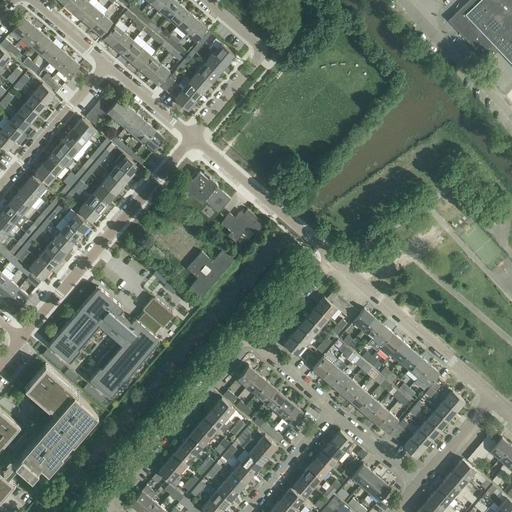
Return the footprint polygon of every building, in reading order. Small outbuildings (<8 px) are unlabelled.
[(66,0),(64,3),(73,11),(82,0),(66,0)] [(82,0),(73,11),(82,19),(94,5),(98,1),(97,0),(82,0)] [(166,0),(150,0),(150,1),(159,9),(166,0)] [(176,0),(166,0),(159,9),(168,17),(180,3),(176,0)] [(511,0),(468,0),(449,19),(458,28),(488,60),(500,48),(511,60),(511,0)] [(94,5),(82,19),(91,27),(103,13),(107,9),(98,1),(94,5)] [(189,11),(180,3),(168,17),(177,25),(189,11)] [(138,15),(141,12),(131,4),(129,7),(138,15)] [(127,9),(124,12),(133,20),(136,17),(127,9)] [(177,25),(173,29),(182,37),(186,33),(198,19),(189,11),(177,25)] [(150,20),(141,12),(138,15),(147,23),(150,20)] [(101,35),(113,21),(103,13),(91,27),(101,35)] [(12,29),(13,29),(22,37),(33,24),(23,16),(12,29)] [(196,41),(207,27),(198,19),(186,33),(196,41)] [(139,20),(136,24),(137,28),(141,31),(143,28),(145,25),(139,20)] [(156,31),(159,28),(150,20),(147,23),(156,31)] [(115,23),(103,37),(113,45),(124,31),(115,23)] [(22,37),(18,42),(27,50),(32,45),(42,32),(33,24),(22,37)] [(145,25),(143,28),(152,36),(154,33),(145,25)] [(168,35),(159,28),(156,31),(165,38),(168,35)] [(133,39),(124,31),(113,45),(122,53),(133,39)] [(200,40),(203,43),(211,33),(208,31),(200,40)] [(42,32),(32,45),(41,53),(52,40),(42,32)] [(163,41),(154,33),(152,36),(161,44),(163,41)] [(133,39),(122,53),(131,61),(146,42),(137,34),(133,39)] [(165,38),(175,46),(177,43),(168,35),(165,38)] [(15,46),(5,37),(1,43),(10,51),(15,46)] [(213,45),(210,49),(213,52),(227,64),(235,54),(222,42),(216,37),(211,43),(213,45)] [(61,48),(52,40),(41,53),(50,61),(61,48)] [(192,49),(195,52),(203,43),(200,40),(192,49)] [(161,44),(170,52),(173,49),(163,41),(161,44)] [(146,42),(131,61),(140,68),(152,55),(156,50),(146,42)] [(184,54),(187,51),(177,43),(175,46),(184,54)] [(0,62),(2,64),(11,55),(0,45),(0,62)] [(20,50),(15,46),(10,51),(16,56),(20,50)] [(61,48),(50,61),(60,69),(70,56),(61,48)] [(173,49),(170,52),(179,60),(182,57),(173,49)] [(184,59),(187,61),(195,52),(192,49),(184,59)] [(213,52),(206,61),(219,73),(227,64),(213,52)] [(140,68),(149,76),(161,62),(152,55),(140,68)] [(60,69),(56,72),(66,80),(69,77),(80,64),(70,56),(60,69)] [(29,67),(33,62),(27,57),(23,62),(29,67)] [(177,68),(180,70),(187,61),(184,59),(177,68)] [(206,61),(198,70),(212,82),(219,73),(206,61)] [(33,62),(29,67),(35,72),(38,75),(43,70),(39,66),(33,62)] [(170,70),(161,62),(149,76),(158,84),(170,70)] [(17,77),(22,71),(16,67),(12,72),(17,77)] [(190,79),(204,91),(212,82),(198,70),(190,79)] [(17,77),(12,72),(7,78),(12,83),(17,77)] [(48,83),(52,78),(46,72),(42,78),(48,83)] [(19,79),(24,84),(29,78),(24,73),(19,79)] [(186,75),(178,84),(182,88),(196,100),(204,91),(190,79),(186,75)] [(161,86),(166,90),(174,81),(172,79),(169,77),(161,86)] [(48,83),(57,91),(61,86),(52,78),(48,83)] [(19,89),(24,84),(19,79),(14,85),(19,89)] [(55,93),(42,82),(34,92),(47,103),(55,93)] [(174,98),(188,109),(196,100),(182,88),(174,98)] [(3,98),(8,102),(13,96),(8,92),(3,98)] [(47,103),(34,92),(26,101),(39,112),(47,103)] [(106,93),(101,97),(111,106),(115,101),(106,93)] [(101,97),(98,102),(107,110),(111,106),(101,97)] [(118,97),(115,101),(111,106),(107,110),(107,111),(116,119),(128,105),(118,97)] [(0,104),(3,108),(8,102),(3,98),(0,101),(0,104)] [(39,112),(26,101),(18,110),(31,121),(39,112)] [(107,111),(107,110),(98,102),(94,107),(103,115),(107,111)] [(125,126),(137,113),(128,105),(116,119),(125,126)] [(94,107),(90,111),(100,120),(103,115),(94,107)] [(31,121),(18,110),(10,120),(23,131),(31,121)] [(95,125),(98,122),(100,120),(90,111),(85,116),(95,125)] [(146,121),(137,113),(125,126),(134,134),(146,121)] [(74,126),(87,138),(96,129),(82,117),(74,126)] [(23,131),(10,120),(2,129),(15,140),(23,131)] [(155,128),(146,121),(134,134),(143,142),(155,128)] [(95,125),(104,132),(107,129),(98,122),(95,125)] [(74,126),(66,135),(80,147),(87,138),(74,126)] [(165,136),(155,128),(143,142),(153,150),(165,136)] [(15,140),(2,129),(0,131),(0,143),(7,149),(15,140)] [(116,137),(107,129),(104,132),(113,140),(116,137)] [(66,135),(58,144),(72,156),(78,149),(80,147),(66,135)] [(125,145),(116,137),(113,140),(123,148),(125,145)] [(109,140),(106,138),(98,147),(101,150),(109,140)] [(50,154),(64,165),(72,156),(58,144),(50,154)] [(134,153),(125,145),(123,148),(132,156),(134,153)] [(101,150),(98,147),(90,156),(93,159),(101,150)] [(104,152),(96,161),(99,164),(107,154),(104,152)] [(144,161),(134,153),(132,156),(141,164),(144,161)] [(50,154),(42,163),(56,174),(60,178),(68,169),(64,165),(50,154)] [(118,158),(115,161),(117,164),(131,176),(139,166),(125,154),(121,160),(118,158)] [(93,159),(90,156),(83,165),(86,168),(93,159)] [(88,170),(91,173),(99,164),(96,161),(88,170)] [(34,172),(48,184),(56,174),(42,163),(34,172)] [(131,176),(117,164),(110,173),(123,185),(131,176)] [(75,166),(72,171),(75,174),(75,175),(78,177),(86,168),(83,165),(79,169),(75,166)] [(88,170),(80,179),(83,182),(91,173),(88,170)] [(200,170),(197,173),(196,172),(183,186),(202,202),(204,200),(218,212),(230,198),(216,186),(218,183),(204,171),(203,173),(200,170)] [(67,184),(70,186),(78,177),(75,175),(72,172),(66,179),(69,181),(67,184)] [(123,185),(110,173),(102,182),(116,194),(123,185)] [(24,184),(38,196),(46,186),(32,174),(24,184)] [(72,188),(75,191),(83,182),(80,179),(72,188)] [(116,194),(102,182),(94,191),(108,203),(116,194)] [(24,184),(17,193),(30,205),(35,208),(43,199),(38,196),(24,184)] [(70,186),(67,184),(59,193),(62,196),(70,186)] [(67,200),(75,191),(72,188),(64,198),(67,200)] [(108,203),(94,191),(86,200),(100,212),(108,203)] [(17,193),(9,202),(22,214),(30,205),(17,193)] [(60,198),(57,195),(49,205),(52,207),(60,198)] [(54,209),(57,212),(65,202),(62,200),(54,209)] [(100,212),(86,200),(78,209),(92,221),(100,212)] [(1,211),(15,223),(22,214),(9,202),(1,211)] [(52,207),(49,205),(41,214),(44,217),(52,207)] [(229,212),(225,217),(221,222),(231,230),(228,234),(235,241),(247,227),(255,234),(264,223),(247,208),(244,213),(241,210),(235,217),(229,212)] [(49,221),(57,212),(54,209),(46,218),(49,221)] [(1,211),(0,212),(0,226),(7,232),(15,223),(1,211)] [(76,212),(68,221),(82,233),(90,224),(76,212)] [(44,217),(41,214),(33,223),(36,226),(44,217)] [(42,230),(49,221),(46,218),(39,228),(42,230)] [(74,242),(82,233),(68,221),(60,230),(74,242)] [(36,226),(33,223),(26,232),(29,235),(36,226)] [(31,237),(34,239),(42,230),(39,228),(31,237)] [(60,230),(52,239),(66,251),(74,242),(60,230)] [(29,235),(26,232),(18,241),(21,244),(29,235)] [(31,237),(23,246),(26,248),(34,239),(31,237)] [(58,260),(66,251),(52,239),(45,249),(58,260)] [(21,244),(18,241),(10,251),(13,253),(21,244)] [(153,245),(149,249),(160,259),(164,254),(153,245)] [(18,258),(26,248),(23,246),(15,255),(18,258)] [(45,249),(37,258),(51,270),(58,260),(45,249)] [(198,277),(188,288),(200,298),(233,259),(222,249),(212,260),(202,250),(187,267),(198,277)] [(4,250),(1,253),(10,260),(13,257),(4,250)] [(22,265),(13,257),(10,260),(19,268),(22,265)] [(51,270),(37,258),(29,267),(43,279),(51,270)] [(22,265),(19,268),(28,276),(31,273),(22,265)] [(1,271),(0,272),(0,290),(10,279),(14,275),(4,267),(1,271)] [(157,268),(153,273),(159,278),(163,274),(157,268)] [(26,279),(36,287),(40,281),(31,273),(28,276),(26,279)] [(163,274),(159,278),(165,284),(169,279),(163,274)] [(10,279),(0,290),(0,293),(8,300),(19,287),(10,279)] [(49,343),(49,344),(50,344),(50,345),(68,360),(69,360),(69,361),(70,361),(70,360),(71,360),(80,350),(80,349),(80,348),(80,347),(79,347),(99,324),(105,317),(117,327),(111,334),(117,339),(98,362),(97,362),(97,363),(97,364),(97,365),(98,365),(99,367),(91,377),(90,377),(90,378),(90,379),(91,379),(91,380),(109,395),(110,395),(110,396),(111,396),(111,395),(112,395),(159,340),(159,339),(159,338),(159,337),(158,337),(154,333),(161,324),(161,325),(162,325),(163,325),(173,314),(173,313),(173,312),(172,312),(172,311),(154,296),(153,296),(152,296),(143,307),(143,308),(143,309),(145,310),(143,311),(138,317),(137,319),(136,318),(136,317),(135,317),(134,317),(133,317),(131,321),(129,319),(122,313),(120,312),(123,308),(123,307),(123,306),(122,306),(100,287),(100,286),(99,286),(98,286),(97,287),(80,306),(79,308),(64,325),(54,337),(50,342),(49,342),(49,343)] [(8,300),(17,308),(29,295),(19,287),(8,300)] [(334,289),(326,298),(331,302),(339,293),(334,289)] [(331,302),(336,306),(343,297),(339,293),(331,302)] [(331,302),(326,298),(324,296),(316,305),(329,316),(337,307),(336,306),(331,302)] [(343,297),(336,306),(337,307),(341,310),(348,302),(343,297)] [(341,310),(345,314),(353,306),(348,302),(341,310)] [(321,325),(329,316),(316,305),(308,314),(321,325)] [(358,310),(353,306),(345,314),(350,319),(358,310)] [(353,320),(363,328),(374,316),(364,307),(353,320)] [(313,335),(321,325),(308,314),(300,324),(313,335)] [(383,324),(374,316),(363,328),(372,336),(383,324)] [(337,324),(342,328),(347,322),(342,318),(337,324)] [(305,344),(313,335),(300,324),(292,333),(305,344)] [(332,329),(337,334),(342,328),(337,324),(332,329)] [(372,336),(382,344),(393,332),(383,324),(372,336)] [(382,344),(379,348),(388,356),(391,352),(402,340),(393,332),(382,344)] [(296,354),(297,354),(305,344),(292,333),(284,343),(296,354)] [(343,340),(349,345),(354,339),(348,334),(343,340)] [(321,342),(326,346),(331,341),(326,336),(321,342)] [(349,345),(355,349),(359,344),(354,339),(349,345)] [(391,352),(400,360),(411,348),(402,340),(391,352)] [(316,348),(322,352),(326,346),(321,342),(316,348)] [(337,347),(343,352),(347,347),(341,342),(337,347)] [(347,347),(343,352),(348,357),(353,352),(347,347)] [(47,348),(43,353),(52,361),(56,356),(47,348)] [(420,356),(411,348),(400,360),(409,368),(420,356)] [(324,355),(313,367),(322,376),(333,363),(337,358),(327,350),(324,355)] [(366,350),(362,356),(368,361),(372,355),(366,350)] [(372,355),(368,361),(373,365),(378,360),(381,356),(376,351),(372,355)] [(310,355),(305,361),(310,365),(315,360),(310,355)] [(56,356),(52,361),(61,369),(65,364),(56,356)] [(409,368),(419,376),(430,364),(420,356),(409,368)] [(355,363),(361,368),(366,363),(360,358),(355,363)] [(322,376),(332,384),(343,371),(333,363),(322,376)] [(366,363),(361,368),(367,373),(371,368),(366,363)] [(237,377),(247,385),(258,372),(248,364),(237,377)] [(439,372),(430,364),(419,376),(428,384),(439,372)] [(380,371),(386,376),(391,371),(385,366),(380,371)] [(53,374),(52,375),(42,367),(28,383),(33,388),(32,390),(41,398),(43,396),(48,400),(46,402),(57,412),(15,460),(18,462),(17,463),(26,470),(27,470),(32,474),(38,467),(41,464),(46,469),(92,416),(90,415),(95,409),(53,374)] [(352,379),(343,371),(332,384),(341,392),(352,379)] [(386,376),(392,381),(396,376),(391,371),(386,376)] [(258,372),(247,385),(256,393),(267,380),(258,372)] [(374,379),(380,384),(384,379),(378,374),(374,379)] [(341,392),(350,400),(361,387),(352,379),(341,392)] [(384,379),(380,384),(385,389),(390,384),(384,379)] [(256,393),(265,401),(276,388),(267,380),(256,393)] [(435,381),(430,387),(435,391),(440,385),(435,381)] [(87,382),(83,387),(92,395),(96,390),(87,382)] [(399,387),(405,392),(409,387),(403,382),(399,387)] [(449,386),(441,397),(444,399),(456,410),(465,400),(452,389),(449,386)] [(350,400),(359,408),(370,395),(361,387),(350,400)] [(405,392),(410,397),(415,392),(409,387),(405,392)] [(430,387),(425,392),(430,397),(435,391),(430,387)] [(276,388),(265,401),(274,409),(286,396),(276,388)] [(223,394),(232,402),(237,397),(228,389),(223,394)] [(96,390),(92,395),(101,403),(105,398),(96,390)] [(393,395),(398,400),(403,395),(397,390),(393,395)] [(380,403),(370,395),(359,408),(369,416),(380,403)] [(403,395),(398,400),(404,405),(408,400),(403,395)] [(213,406),(226,417),(234,408),(221,396),(213,406)] [(274,409),(283,417),(295,404),(286,396),(274,409)] [(436,408),(448,419),(456,410),(444,399),(436,408)] [(236,405),(242,410),(246,405),(240,400),(236,405)] [(419,400),(414,405),(419,410),(424,404),(419,400)] [(369,416),(378,424),(389,411),(380,403),(369,416)] [(295,404),(283,417),(293,425),(304,412),(295,404)] [(242,410),(247,415),(252,410),(246,405),(242,410)] [(414,415),(419,410),(414,405),(409,411),(414,415)] [(213,406),(205,415),(218,427),(225,432),(232,423),(226,417),(213,406)] [(0,497),(15,481),(0,468),(0,444),(10,433),(8,432),(17,422),(0,407),(0,497)] [(436,408),(428,417),(440,429),(448,419),(436,408)] [(398,419),(389,411),(378,424),(388,432),(398,419)] [(197,424),(210,436),(218,427),(205,415),(197,424)] [(254,421),(260,426),(265,420),(259,415),(254,421)] [(420,427),(432,438),(440,429),(428,417),(420,427)] [(403,418),(398,424),(403,429),(408,423),(403,418)] [(240,419),(235,425),(240,430),(245,424),(240,419)] [(260,426),(269,434),(274,428),(265,420),(260,426)] [(197,424),(190,434),(203,445),(210,436),(197,424)] [(395,438),(403,429),(398,424),(390,433),(395,438)] [(240,430),(235,425),(230,431),(235,435),(240,430)] [(248,426),(243,431),(248,436),(253,430),(248,426)] [(420,427),(412,436),(424,447),(432,438),(420,427)] [(278,442),(283,436),(274,428),(269,434),(278,442)] [(340,429),(332,438),(345,449),(353,440),(340,429)] [(243,431),(238,437),(243,442),(248,436),(243,431)] [(182,443),(195,454),(203,445),(190,434),(182,443)] [(265,434),(257,443),(270,455),(278,445),(265,434)] [(488,435),(483,439),(493,447),(497,442),(488,435)] [(412,436),(403,446),(416,457),(424,447),(412,436)] [(497,442),(493,447),(488,452),(486,455),(490,459),(494,453),(499,458),(511,444),(502,436),(497,442)] [(224,438),(220,443),(225,448),(230,442),(224,438)] [(337,459),(345,449),(332,438),(329,441),(327,440),(322,446),(337,459)] [(488,452),(493,447),(483,439),(479,444),(488,452)] [(182,443),(174,452),(187,463),(195,454),(182,443)] [(225,448),(220,443),(215,449),(220,453),(225,448)] [(262,464),(270,455),(257,443),(249,453),(262,464)] [(232,444),(227,450),(232,454),(237,448),(232,444)] [(479,444),(475,449),(484,457),(486,455),(488,452),(479,444)] [(500,467),(501,469),(504,471),(511,461),(511,445),(511,444),(499,458),(504,462),(500,467)] [(337,459),(322,446),(318,451),(320,452),(316,457),(329,468),(337,459)] [(367,452),(362,448),(357,454),(362,458),(367,452)] [(480,461),(484,457),(475,449),(471,454),(480,461)] [(227,450),(222,455),(227,460),(232,454),(227,450)] [(174,452),(166,461),(179,472),(187,463),(174,452)] [(249,453),(241,462),(254,473),(262,464),(249,453)] [(476,466),(480,462),(480,461),(471,454),(467,458),(476,466)] [(209,456),(204,462),(209,466),(214,460),(209,456)] [(321,477),(329,468),(316,457),(308,466),(321,477)] [(490,482),(462,458),(454,467),(468,479),(472,474),(482,483),(481,484),(485,488),(490,482)] [(158,470),(171,482),(179,472),(166,461),(158,470)] [(346,467),(351,471),(356,465),(351,461),(346,467)] [(511,461),(504,471),(501,469),(497,474),(502,479),(507,473),(508,474),(511,469),(511,461)] [(209,466),(204,462),(199,467),(204,472),(209,466)] [(216,462),(211,468),(217,472),(221,467),(216,462)] [(246,482),(254,473),(241,462),(233,471),(246,482)] [(351,475),(361,483),(372,470),(363,462),(351,475)] [(480,462),(476,466),(482,471),(486,467),(480,462)] [(321,477),(308,466),(300,475),(313,486),(321,477)] [(347,477),(351,471),(346,467),(341,472),(347,477)] [(468,479),(454,467),(446,477),(465,493),(463,495),(467,499),(472,494),(467,490),(469,489),(463,484),(468,479)] [(211,468),(206,474),(212,478),(217,472),(211,468)] [(372,470),(361,483),(370,491),(381,478),(372,470)] [(233,471),(225,480),(238,491),(246,482),(233,471)] [(162,477),(156,472),(151,478),(157,482),(162,477)] [(193,474),(188,480),(193,484),(198,479),(193,474)] [(502,479),(497,474),(492,480),(497,484),(502,479)] [(305,496),(313,486),(300,475),(292,484),(305,496)] [(465,493),(446,477),(439,486),(452,497),(456,492),(462,497),(463,495),(465,493)] [(381,478),(370,491),(374,495),(380,499),(391,486),(381,478)] [(331,485),(336,489),(341,484),(335,479),(331,485)] [(193,484),(188,480),(183,486),(188,490),(193,484)] [(230,500),(238,491),(225,480),(217,489),(230,500)] [(201,481),(196,486),(201,491),(206,485),(201,481)] [(174,488),(169,483),(164,488),(170,493),(174,488)] [(491,493),(496,487),(492,484),(487,490),(491,493)] [(331,495),(336,489),(331,485),(326,491),(331,495)] [(196,486),(191,492),(196,496),(201,491),(196,486)] [(282,496),(295,507),(304,498),(291,486),(282,496)] [(452,497),(439,486),(431,495),(450,511),(448,511),(456,511),(452,508),(453,507),(448,502),(452,497)] [(336,493),(344,499),(348,494),(341,487),(336,493)] [(130,502),(140,510),(155,492),(150,488),(146,493),(141,489),(130,502)] [(180,493),(174,488),(170,493),(176,498),(180,493)] [(217,489),(210,498),(223,509),(230,500),(217,489)] [(155,492),(140,510),(141,511),(153,511),(160,505),(151,497),(155,492)] [(499,506),(506,511),(511,511),(511,500),(501,492),(498,496),(503,501),(499,506)] [(472,494),(467,499),(472,503),(476,498),(472,494)] [(448,511),(450,511),(431,495),(423,504),(432,511),(439,511),(441,510),(442,511),(448,511)] [(282,496),(274,505),(282,511),(298,511),(299,511),(295,507),(282,496)] [(338,502),(332,497),(326,505),(332,509),(338,502)] [(348,503),(355,509),(360,503),(352,497),(348,503)] [(206,511),(220,511),(223,509),(210,498),(202,508),(206,511)] [(320,498),(315,503),(320,508),(325,502),(320,498)] [(192,504),(187,499),(182,504),(188,509),(192,504)] [(479,509),(483,504),(479,500),(474,505),(479,509)] [(364,511),(367,510),(360,503),(355,509),(358,511),(364,511)]
